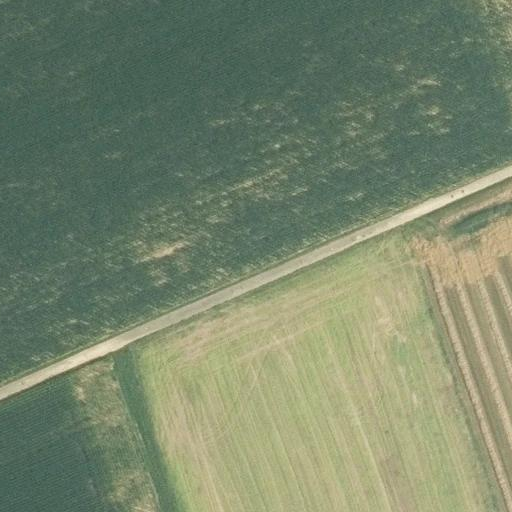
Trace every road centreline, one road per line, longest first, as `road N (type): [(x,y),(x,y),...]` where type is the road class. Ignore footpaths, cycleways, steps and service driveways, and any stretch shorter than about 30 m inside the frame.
road 1 (track): [(511,171),(0,395)]
road 2 (track): [(181,511),(122,341)]
